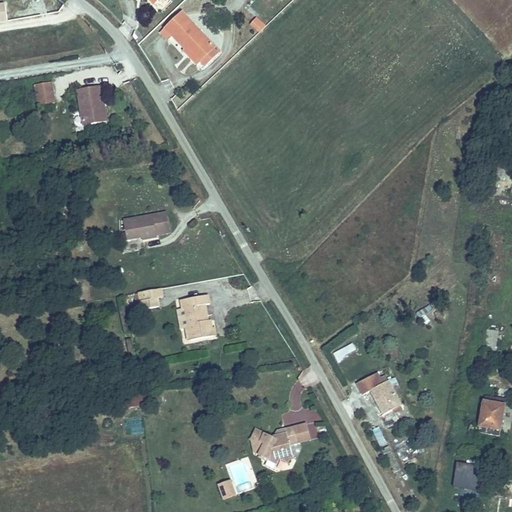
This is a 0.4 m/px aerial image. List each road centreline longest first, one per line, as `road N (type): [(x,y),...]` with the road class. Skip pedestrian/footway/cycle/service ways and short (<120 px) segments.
road 1 (unclassified): [(396,511),(143,69),(116,32),(77,0)]
road 2 (unknown): [(123,41),(0,67)]
